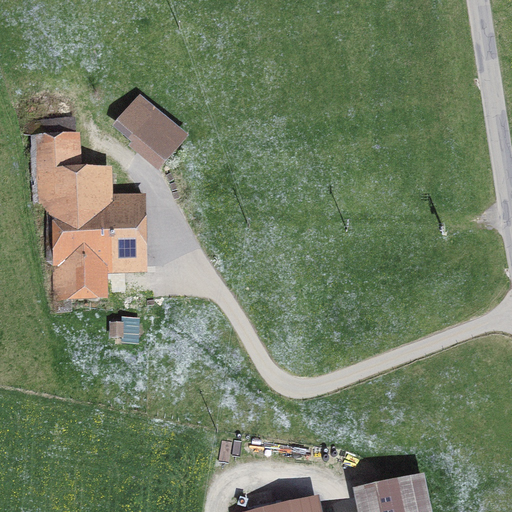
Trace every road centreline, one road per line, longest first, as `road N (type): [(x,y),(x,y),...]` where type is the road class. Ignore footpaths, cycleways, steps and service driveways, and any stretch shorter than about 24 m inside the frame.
road 1 (track): [(511,315),(350,375),(290,386),(262,359),(172,215)]
road 2 (unclassified): [(481,0),(511,228)]
